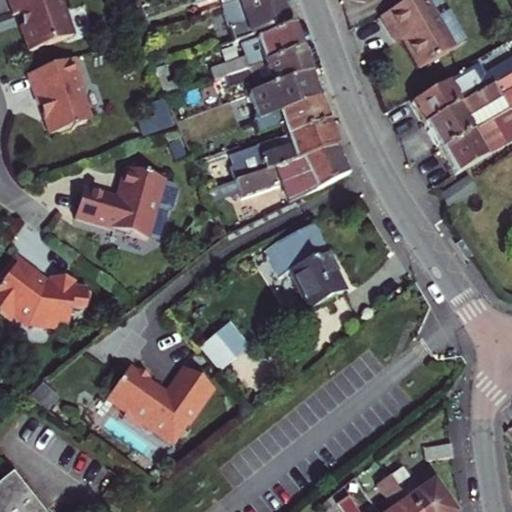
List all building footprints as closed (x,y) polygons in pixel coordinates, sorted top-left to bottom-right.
[(70,9),(66,0),(5,0),(12,17),(18,14),(22,27),(20,28),(29,52),(74,36),(64,11),(70,9)] [(221,9),(233,44),(289,25),(280,0),(246,0),(223,8),(221,9)] [(395,30),(419,71),(453,50),(453,49),(435,19),(423,0),(410,0),(380,18),(389,34),(395,30)] [(140,10),(130,15),(138,35),(149,30),(140,10)] [(435,19),(453,49),(464,42),(447,12),(435,19)] [(225,79),(300,52),(292,28),(239,46),(244,59),(209,71),(213,83),(225,79)] [(225,79),(228,88),(253,81),(257,94),(309,76),(300,52),(225,79)] [(73,59),(28,76),(38,106),(43,105),(46,114),(44,117),(51,136),(86,123),(89,118),(79,91),(82,85),(73,59)] [(157,60),(150,63),(154,71),(160,69),(157,60)] [(424,126),(485,91),(493,86),(511,75),(511,60),(482,78),(476,67),(411,105),(424,126)] [(511,75),(493,86),(499,96),(511,88),(511,75)] [(257,94),(249,97),(258,123),(318,102),(309,76),(257,94)] [(176,83),(162,88),(166,98),(180,94),(176,83)] [(500,116),(508,112),(511,109),(511,88),(499,96),(493,86),(485,91),(500,116)] [(424,126),(439,151),(500,116),(485,91),(424,126)] [(285,140),(326,125),(318,102),(258,123),(253,124),(257,136),(280,128),(284,139),(285,140)] [(439,151),(454,177),(506,147),(509,144),(511,142),(511,118),(508,112),(500,116),(439,151)] [(229,170),(234,183),(334,149),(326,125),(285,140),(284,139),(229,158),(233,169),(229,170)] [(304,198),(314,193),(348,176),(334,149),(234,183),(227,186),(232,203),(295,181),(304,198)] [(124,169),(116,199),(82,190),(74,220),(148,240),(164,180),(124,169)] [(441,196),(449,209),(474,192),(466,179),(441,196)] [(220,188),(207,192),(212,203),(224,199),(220,188)] [(307,310),(344,292),(311,227),(275,245),(264,252),(278,280),(289,274),(307,310)] [(53,283),(51,286),(51,287),(48,287),(45,284),(44,281),(39,276),(40,276),(15,257),(0,276),(0,281),(2,283),(0,286),(0,316),(4,319),(15,317),(26,326),(51,329),(57,324),(68,326),(70,309),(85,311),(87,289),(69,287),(69,281),(61,279),(58,279),(55,281),(53,283)] [(199,348),(220,373),(249,348),(228,324),(199,348)] [(182,425),(186,427),(212,391),(183,371),(164,399),(147,386),(150,381),(135,370),(131,375),(126,372),(107,399),(127,413),(123,418),(141,431),(145,426),(169,443),(182,425)] [(28,393),(42,410),(52,401),(38,385),(28,393)] [(425,463),(451,459),(450,446),(422,449),(425,463)] [(389,480),(394,488),(407,479),(401,471),(389,480)] [(39,511),(10,476),(0,483),(0,511),(39,511)] [(411,511),(406,504),(394,488),(389,480),(388,479),(375,488),(391,511),(411,511)] [(406,504),(411,511),(449,511),(432,486),(406,504)] [(356,511),(347,499),(335,507),(338,511),(356,511)] [(330,500),(317,508),(320,511),(338,511),(335,507),(330,500)]
